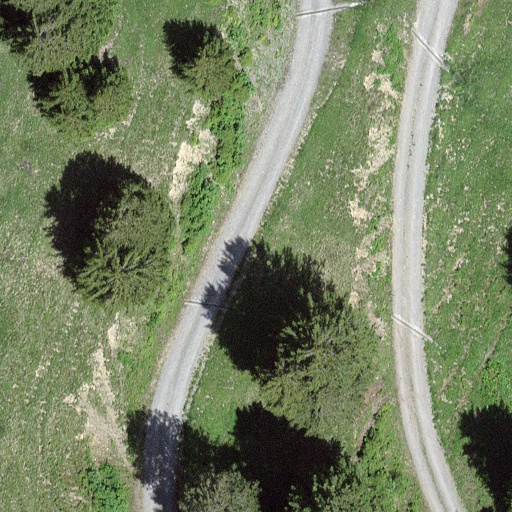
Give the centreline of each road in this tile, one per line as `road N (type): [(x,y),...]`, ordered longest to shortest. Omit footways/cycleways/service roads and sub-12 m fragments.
road 1 (track): [(318,0),(297,106),(189,341),(165,427),(164,511)]
road 2 (track): [(443,511),(409,384),(405,204),(435,0)]
